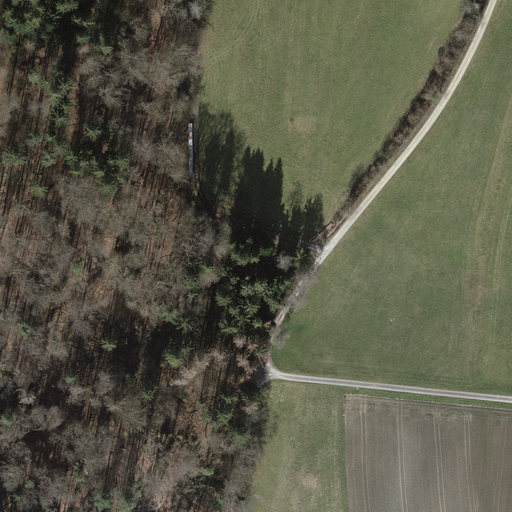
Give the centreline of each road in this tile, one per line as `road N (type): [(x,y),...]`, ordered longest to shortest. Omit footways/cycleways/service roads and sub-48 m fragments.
road 1 (track): [(493,0),(431,122),(275,325),(226,511)]
road 2 (track): [(324,252),(218,217),(207,198),(180,0)]
road 3 (track): [(261,372),(511,399)]
